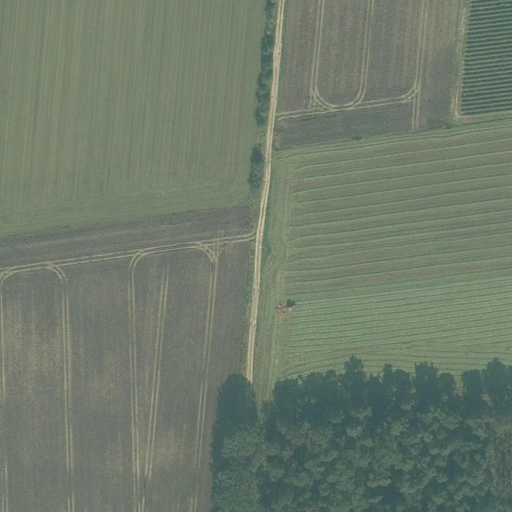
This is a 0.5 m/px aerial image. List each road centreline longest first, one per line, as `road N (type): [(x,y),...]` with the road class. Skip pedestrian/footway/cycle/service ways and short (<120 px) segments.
road 1 (track): [(245,437),(282,0)]
road 2 (track): [(245,437),(369,404),(511,405)]
